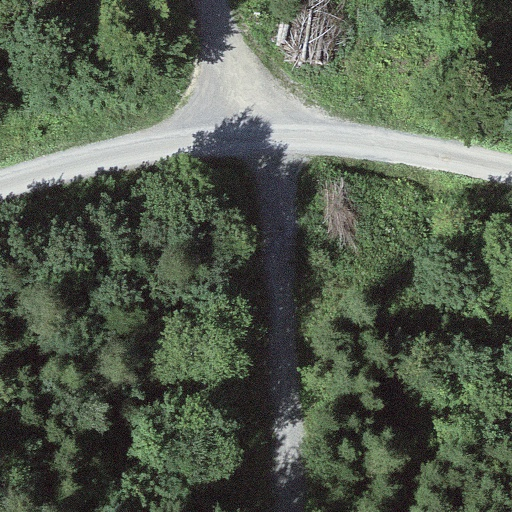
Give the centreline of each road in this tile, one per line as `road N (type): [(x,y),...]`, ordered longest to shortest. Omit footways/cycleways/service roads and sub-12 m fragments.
road 1 (track): [(248,129),(511,182)]
road 2 (track): [(248,129),(95,158),(0,195)]
road 3 (track): [(248,129),(212,0)]
